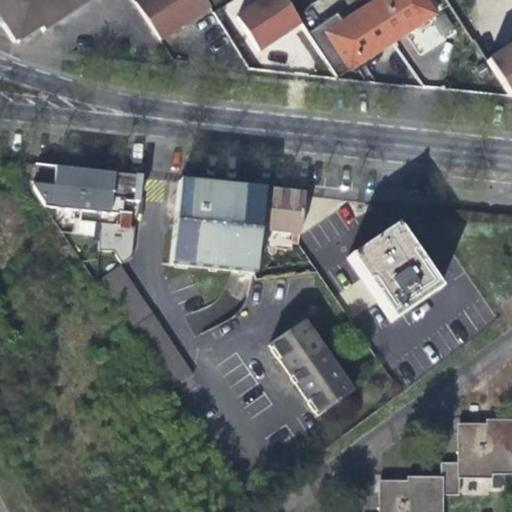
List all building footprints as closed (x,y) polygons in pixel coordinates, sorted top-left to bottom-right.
[(91,0),(0,0),(0,26),(12,46),(16,44),(18,46),(40,31),(42,35),(92,1),(91,0)] [(185,31),(212,12),(203,0),(147,0),(135,8),(162,47),(185,31)] [(300,28),(281,0),(272,0),(237,24),(258,56),(280,41),(300,28)] [(421,0),(381,0),(368,9),(392,45),(414,30),(432,18),(421,0)] [(369,60),(392,45),(368,9),(325,37),(349,73),(369,60)] [(511,48),(485,66),(508,101),(511,100),(511,48)] [(79,223),(118,228),(128,229),(133,178),(111,176),(82,173),(36,168),(34,192),(45,209),(80,213),(79,223)] [(180,184),(172,262),(171,268),(251,276),(258,276),(261,242),(262,234),(260,234),(262,193),(248,191),(221,188),(191,185),(180,184)] [(284,196),(262,193),(260,234),(262,234),(292,238),(300,239),(305,198),(284,196)] [(350,263),(393,327),(440,293),(419,262),(398,231),(350,263)] [(120,268),(97,283),(171,393),(193,379),(120,268)] [(267,351),(317,420),(350,397),(300,326),(267,351)] [(439,511),(439,496),(459,496),(458,477),(489,475),(489,469),(511,468),(511,417),(488,419),(488,425),(469,425),(457,426),(458,463),(439,464),(439,478),(407,480),(408,486),(389,487),(379,487),(379,511),(439,511)]
